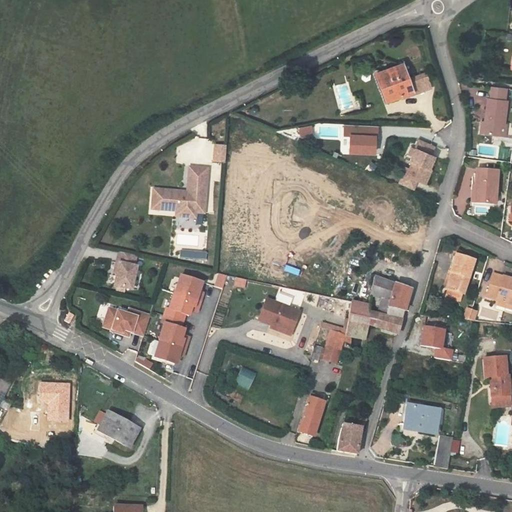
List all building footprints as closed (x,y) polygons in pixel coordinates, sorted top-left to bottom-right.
[(398,63),(373,73),(385,101),(410,90),(398,63)] [(425,71),(412,75),(418,94),(431,89),(425,71)] [(504,122),(506,100),(487,97),(485,117),(486,117),(486,121),(480,120),(479,131),(497,133),(503,134),(505,123),(504,122)] [(311,125),(299,127),(300,137),(313,136),(311,125)] [(376,127),(343,126),(343,137),(348,137),(348,153),(373,154),(373,138),(376,138),(376,127)] [(415,136),(415,127),(391,127),(390,136),(415,136)] [(434,146),(419,140),(415,150),(412,157),(410,162),(412,163),(407,176),(404,175),(400,185),(414,190),(418,181),(426,184),(432,170),(429,169),(434,156),(431,155),(434,146)] [(224,143),(212,143),(212,153),(224,153),(224,143)] [(224,153),(212,153),(212,163),(224,163),(224,153)] [(177,190),(152,188),(150,208),(174,210),(174,216),(193,218),(194,212),(195,206),(203,206),(206,169),(188,167),(185,191),(185,194),(177,193),(177,190)] [(475,173),(474,190),(475,190),(474,206),(494,207),(496,174),(475,173)] [(205,261),(205,251),(179,251),(179,261),(205,261)] [(451,271),(453,272),(448,289),(465,294),(476,260),(457,253),(451,271)] [(132,268),(134,258),(116,254),(114,265),(117,266),(115,275),(112,287),(127,290),(130,291),(134,268),(132,268)] [(173,291),(199,298),(201,291),(195,289),(198,280),(178,274),(173,291)] [(213,288),(223,289),(225,275),(215,274),(213,288)] [(486,297),(496,300),(511,304),(511,279),(494,274),(486,297)] [(388,295),(383,312),(401,320),(405,305),(410,292),(374,276),(371,288),(388,295)] [(231,287),(244,289),(246,280),(233,277),(231,287)] [(167,315),(182,320),(183,313),(187,314),(189,308),(190,304),(196,306),(199,298),(173,291),(172,291),(167,308),(169,309),(167,315)] [(366,326),(371,328),(377,310),(352,299),(343,328),(364,334),(366,326)] [(263,300),(257,321),(292,331),(299,310),(263,300)] [(511,310),(511,304),(496,300),(494,305),(511,310)] [(471,319),(474,308),(468,306),(465,318),(471,319)] [(143,335),(149,315),(128,309),(126,314),(116,311),(115,316),(106,313),(102,327),(111,329),(111,331),(121,334),(122,329),(129,331),(143,335)] [(377,310),(371,328),(395,337),(401,320),(383,312),(377,310)] [(73,315),(67,312),(64,318),(70,321),(73,315)] [(159,339),(185,346),(187,339),(181,337),(182,333),(183,327),(180,326),(182,320),(167,315),(165,322),(163,321),(158,339),(159,339)] [(360,347),(364,334),(343,328),(322,323),(320,328),(329,331),(320,359),(338,365),(345,343),(360,347)] [(434,358),(449,361),(452,351),(440,349),(444,330),(424,327),(420,345),(436,348),(434,358)] [(154,356),(174,362),(177,353),(183,354),(185,346),(159,339),(154,356)] [(509,400),(510,391),(509,379),(507,374),(506,374),(504,355),(482,357),(484,377),(488,377),(491,402),(495,407),(504,406),(509,400)] [(233,383),(248,390),(256,373),(240,367),(233,383)] [(0,401),(10,382),(0,377),(0,401)] [(40,402),(49,402),(49,420),(67,420),(68,385),(40,384),(40,402)] [(307,398),(297,434),(312,437),(323,402),(307,398)] [(405,430),(435,435),(439,410),(408,405),(405,430)] [(127,448),(138,432),(107,413),(97,429),(127,448)] [(343,454),(354,457),(366,420),(341,413),(330,451),(343,454)] [(434,468),(448,471),(453,439),(439,437),(434,468)]
